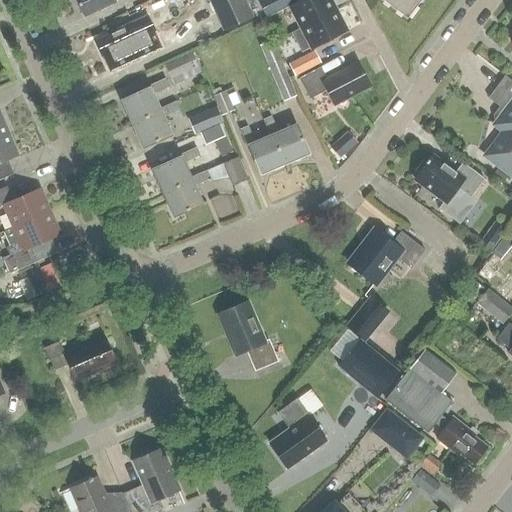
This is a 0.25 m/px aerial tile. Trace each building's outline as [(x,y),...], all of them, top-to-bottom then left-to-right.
[(77,0),(85,16),(117,2),(116,0),(77,0)] [(253,18),(245,0),(207,0),(222,32),(253,18)] [(257,0),(267,18),(295,3),(293,0),(257,0)] [(302,28),(335,11),(329,0),(302,0),(290,6),(302,28)] [(382,0),(407,19),(421,0),(382,0)] [(346,33),(335,11),(302,28),(313,50),(346,33)] [(109,35),(95,42),(103,57),(110,71),(161,48),(146,16),(108,33),(109,35)] [(271,41),(260,46),(283,101),(295,97),(271,41)] [(288,64),(294,76),(320,63),(314,51),(288,64)] [(165,67),(170,78),(197,66),(192,55),(165,67)] [(326,79),(320,68),(299,80),(310,100),(327,91),(335,106),(370,87),(357,63),(326,79)] [(197,66),(170,78),(174,85),(200,73),(197,66)] [(511,81),(505,77),(488,99),(506,113),(497,125),(506,132),(487,157),(511,175),(511,81)] [(121,100),(132,124),(161,112),(159,108),(152,93),(169,86),(165,78),(148,85),(149,88),(121,100)] [(233,110),(225,92),(212,97),(220,116),(233,110)] [(142,147),(170,135),(162,117),(179,109),(175,101),(159,108),(161,112),(132,124),(142,147)] [(194,133),(222,120),(216,108),(188,120),(194,133)] [(0,138),(8,135),(0,115),(0,138)] [(278,133),(270,116),(262,119),(270,136),(272,135),(284,163),(307,153),(295,125),(278,133)] [(227,135),(221,122),(199,133),(205,145),(227,135)] [(254,143),(247,126),(239,129),(247,146),(249,145),(260,173),(284,163),(272,135),(270,136),(254,143)] [(347,133),(330,148),(340,159),(357,144),(347,133)] [(0,163),(17,156),(8,135),(0,138),(0,163)] [(152,169),(163,192),(191,181),(189,177),(183,163),(199,155),(196,147),(179,154),(180,156),(152,169)] [(485,180),(463,164),(456,173),(433,156),(415,180),(447,204),(459,188),(472,198),(485,180)] [(233,184),(246,179),(236,157),(224,163),(233,184)] [(163,192),(173,216),(201,203),(193,185),(209,178),(206,170),(189,177),(191,181),(163,192)] [(6,187),(0,189),(0,207),(3,206),(13,229),(49,214),(39,191),(13,202),(6,187)] [(49,214),(13,229),(4,233),(10,246),(6,247),(10,255),(3,258),(9,274),(17,271),(18,274),(28,270),(27,266),(38,261),(32,248),(58,236),(49,214)] [(477,245),(489,253),(506,230),(494,222),(477,245)] [(411,270),(425,253),(401,234),(393,244),(377,231),(349,266),(374,285),(396,258),(411,270)] [(61,287),(51,263),(36,270),(46,293),(61,287)] [(504,325),(511,315),(511,308),(486,289),(475,303),(504,325)] [(384,313),(369,301),(347,328),(362,340),(384,313)] [(277,363),(268,341),(264,343),(247,303),(220,315),(236,354),(246,350),(255,372),(277,363)] [(511,327),(508,324),(495,340),(511,353),(509,355),(511,357),(511,327)] [(117,364),(105,337),(65,355),(60,342),(45,349),(55,371),(69,365),(76,382),(117,364)] [(338,366),(377,399),(399,373),(359,340),(338,366)] [(475,438),(478,434),(471,429),(454,416),(450,422),(441,415),(452,401),(441,393),(457,373),(425,348),(385,398),(429,432),(436,423),(443,429),(437,437),(461,456),(462,455),(474,465),(487,448),(475,438)] [(278,413),(289,429),(269,443),(287,468),(326,440),(297,399),(278,413)] [(424,438),(386,409),(369,431),(407,460),(424,438)] [(143,486),(122,495),(126,505),(129,511),(157,511),(161,511),(156,500),(177,491),(160,451),(133,462),(143,486)] [(423,455),(419,468),(434,473),(439,460),(423,455)] [(411,481),(431,497),(440,486),(420,470),(411,481)] [(96,478),(69,490),(78,511),(129,511),(126,505),(111,511),(96,478)] [(363,511),(348,494),(328,511),(363,511)]
